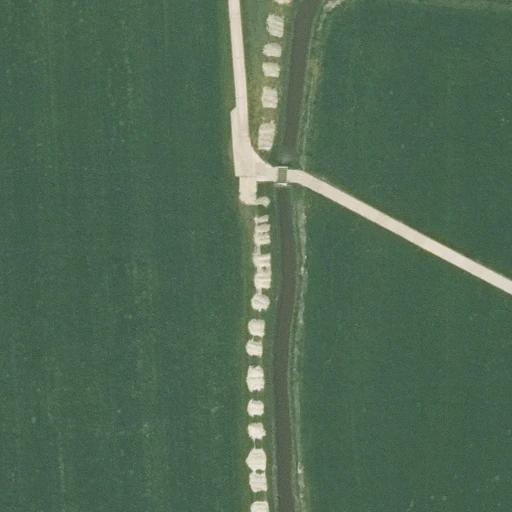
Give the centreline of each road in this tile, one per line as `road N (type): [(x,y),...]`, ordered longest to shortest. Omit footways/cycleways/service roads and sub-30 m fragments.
road 1 (track): [(244,162),(311,183),(511,289)]
road 2 (track): [(231,0),(247,203)]
